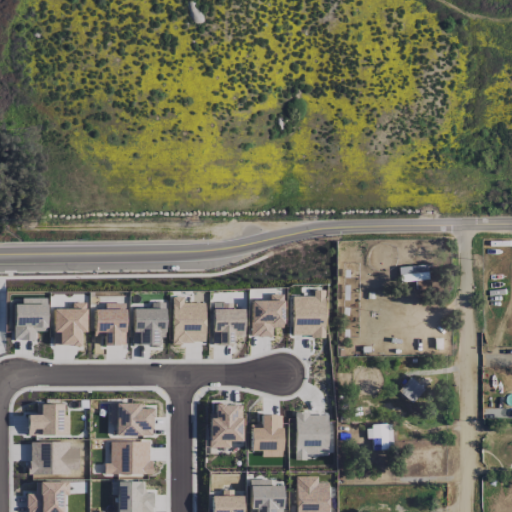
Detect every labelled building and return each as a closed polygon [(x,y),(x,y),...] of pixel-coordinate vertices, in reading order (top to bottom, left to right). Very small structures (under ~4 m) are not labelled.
[(398,280),(427,279),(426,264),(398,266),(398,280)] [(428,278),(400,281),(402,292),(430,288),(428,278)] [(312,289),(312,295),(290,296),(290,334),(309,334),(309,336),(323,336),(322,289),(312,289)] [(280,293),(268,293),(268,300),(248,300),(249,334),(255,334),(255,335),(269,335),(270,326),(281,326),(280,293)] [(169,296),(170,344),(180,344),(180,342),(191,342),(191,341),(202,341),(202,302),(181,302),(181,296),(169,296)] [(44,297),(20,297),(20,303),(12,304),(12,338),(18,338),(18,339),(33,339),(33,330),(44,330),(44,297)] [(83,302),(70,302),(70,308),(51,308),(51,344),(69,344),(69,345),(78,345),(78,332),(84,332),(83,302)] [(122,302),(103,302),(103,308),(91,308),(91,335),(102,335),(102,345),(116,345),(116,344),(123,344),(122,302)] [(149,302),(149,307),(130,308),(131,344),(157,344),(157,336),(163,336),(162,302),(149,302)] [(230,302),(219,302),(219,308),(210,308),(210,343),(216,343),(216,345),(231,344),(230,334),(242,334),(242,330),(241,330),(241,308),(229,308),(230,302)] [(409,377),(396,390),(410,402),(422,388),(409,377)] [(61,403),(44,403),(44,402),(35,402),(35,414),(25,414),(25,434),(67,434),(67,415),(61,415),(61,403)] [(137,402),(108,402),(108,423),(114,423),(114,435),(150,435),(150,416),(151,416),(151,407),(137,408),(137,402)] [(234,404),(222,404),(221,403),(213,403),(213,412),(208,413),(208,446),(228,446),(228,440),(240,440),(240,417),(234,417),(234,404)] [(303,411),(293,411),(293,459),(304,459),(304,453),(326,453),(326,414),(307,414),(307,413),(303,413),(303,411)] [(273,414),(259,414),(259,423),(249,423),(249,450),(260,450),(260,456),(280,456),(280,414),(273,414)] [(370,424),(370,428),(365,428),(365,438),(371,438),(372,448),(392,448),(390,423),(370,424)] [(67,441),(29,441),(29,460),(28,460),(28,464),(26,464),(26,474),(73,473),(73,463),(67,463),(67,441)] [(147,441),(109,441),(108,462),(103,463),(103,473),(150,473),(150,459),(146,460),(147,441)] [(316,475),(293,475),(293,511),(326,511),(326,482),(316,482),(316,475)] [(268,478),(248,479),(248,511),(280,511),(280,485),(268,485),(268,478)] [(142,480),(110,481),(109,494),(115,494),(115,511),(150,511),(150,506),(152,506),(151,492),(142,492),(142,480)] [(67,481),(34,481),(34,492),(25,492),(25,507),(26,507),(26,511),(61,511),(61,494),(67,494),(67,481)] [(231,489),(221,489),(221,495),(210,495),(209,511),(240,511),(240,495),(231,495),(231,489)]
